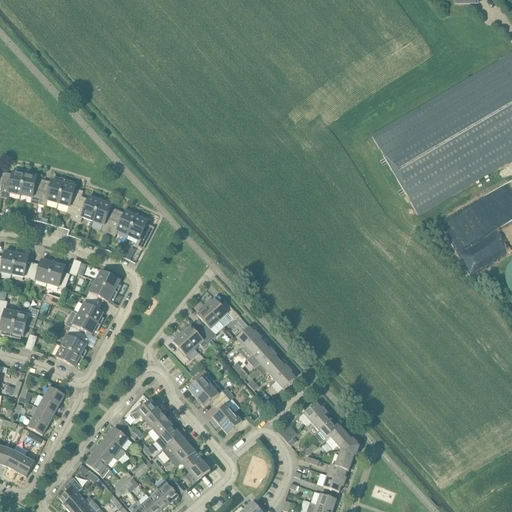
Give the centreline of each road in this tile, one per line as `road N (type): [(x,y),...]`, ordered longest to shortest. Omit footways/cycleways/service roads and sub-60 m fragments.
road 1 (residential): [(82,383),(135,279),(47,240),(0,231)]
road 2 (residential): [(45,511),(46,495),(151,372)]
road 3 (residential): [(0,485),(31,490),(82,398),(82,383)]
road 4 (residential): [(151,372),(149,348),(215,267)]
road 5 (residential): [(226,461),(321,384)]
